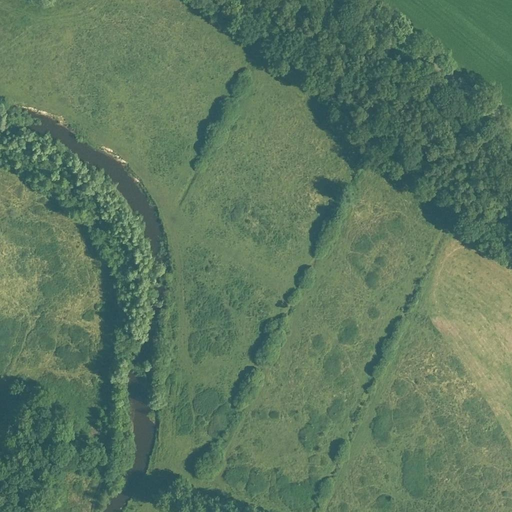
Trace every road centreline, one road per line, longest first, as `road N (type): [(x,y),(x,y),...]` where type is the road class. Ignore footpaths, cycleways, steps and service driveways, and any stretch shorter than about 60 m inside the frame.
road 1 (track): [(511,256),(188,0)]
road 2 (unclassified): [(511,126),(357,0)]
